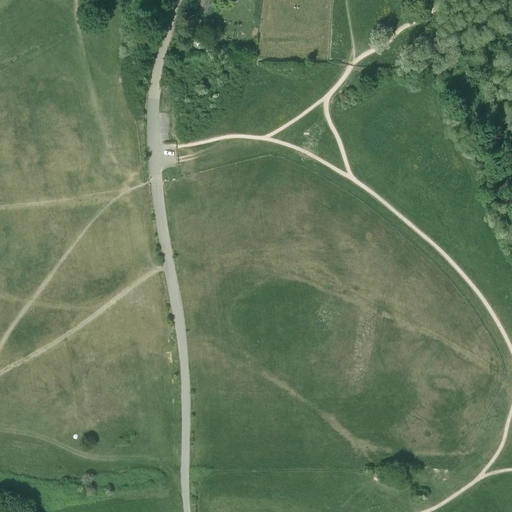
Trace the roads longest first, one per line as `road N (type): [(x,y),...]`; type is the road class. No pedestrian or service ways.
road 1 (track): [(0,417),(511,398)]
road 2 (unclassified): [(187,511),(186,374),(155,179)]
road 3 (unclassified): [(178,0),(152,105),(155,179)]
